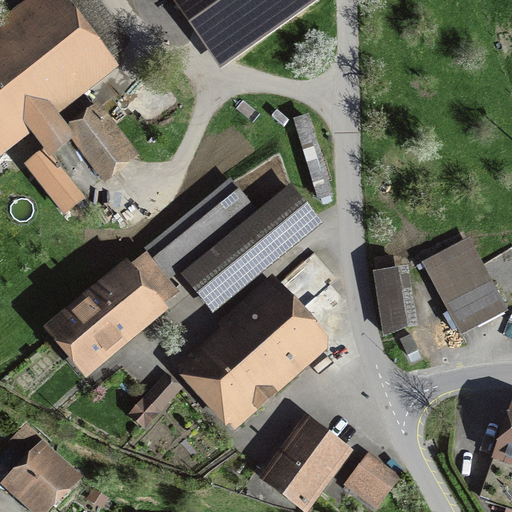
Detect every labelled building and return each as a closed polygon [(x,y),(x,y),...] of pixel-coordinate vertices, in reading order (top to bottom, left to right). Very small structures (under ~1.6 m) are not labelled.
[(52,123),(113,76),(55,0),(35,0),(0,27),(0,165),(33,141),(49,162),(70,146),(52,123)] [(163,0),(136,0),(164,38),(182,25),(163,0)] [(205,0),(243,56),(309,13),(300,0),(205,0)] [(105,183),(135,161),(95,111),(66,133),(105,183)] [(62,220),(84,202),(61,172),(58,175),(44,157),(24,172),(62,220)] [(181,281),(257,220),(230,187),(145,256),(171,289),(181,281)] [(257,220),(181,281),(212,319),(320,233),(289,195),(257,220)] [(399,257),(377,260),(386,331),(408,328),(399,257)] [(142,258),(44,341),(83,386),(181,303),(142,258)] [(480,259),(439,277),(445,292),(486,274),(480,259)] [(446,305),(463,336),(507,313),(491,282),(446,305)] [(303,368),(324,350),(277,296),(231,336),(226,331),(205,349),(211,356),(195,370),(239,421),(301,366),(303,368)] [(422,331),(411,336),(421,357),(432,353),(422,331)] [(158,382),(123,420),(135,431),(170,393),(158,382)] [(511,511),(511,427),(487,501),(510,509),(508,511),(511,511)] [(278,511),(312,511),(348,462),(301,429),(254,495),(278,511)] [(0,495),(17,511),(57,511),(80,489),(42,451),(0,493),(0,495)] [(363,511),(381,511),(399,487),(368,464),(344,498),(363,511)]
